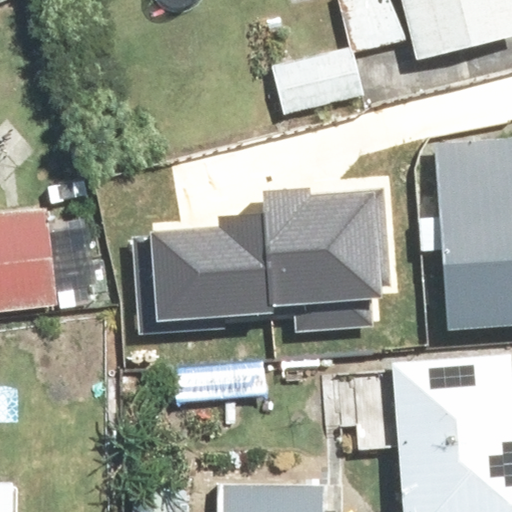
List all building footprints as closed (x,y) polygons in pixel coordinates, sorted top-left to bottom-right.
[(411,31),(403,0),(343,0),(355,46),(411,31)] [(511,0),(418,0),(429,49),(511,30),(511,0)] [(368,98),(355,46),(272,67),(285,119),(368,98)] [(429,104),(362,115),(370,165),(437,154),(429,104)] [(449,328),(511,322),(511,147),(433,155),(449,328)] [(139,237),(143,329),(278,325),(277,299),(393,296),(390,187),(258,192),(259,233),(139,237)] [(68,201),(0,207),(0,307),(79,299),(68,201)] [(511,511),(511,350),(411,355),(417,511),(511,511)] [(341,511),(341,465),(226,467),(227,511),(341,511)] [(33,511),(33,472),(0,471),(0,511),(33,511)] [(193,511),(194,484),(138,482),(136,511),(193,511)]
